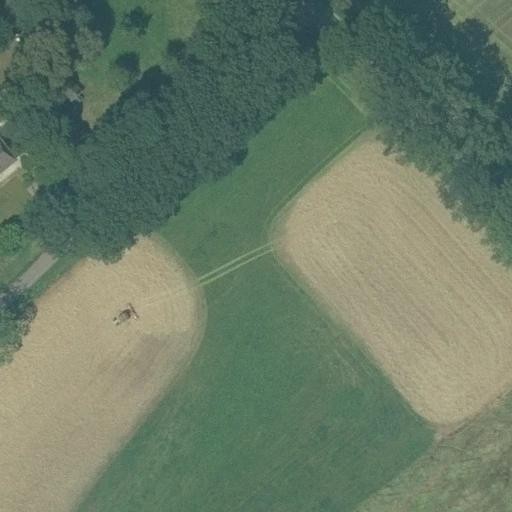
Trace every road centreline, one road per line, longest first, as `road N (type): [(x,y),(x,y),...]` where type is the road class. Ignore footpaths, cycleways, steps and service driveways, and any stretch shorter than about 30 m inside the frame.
road 1 (unclassified): [(0,303),(304,0)]
road 2 (unclassified): [(511,213),(308,0)]
